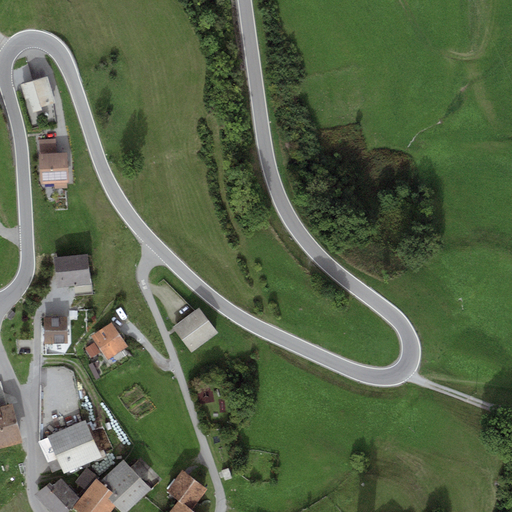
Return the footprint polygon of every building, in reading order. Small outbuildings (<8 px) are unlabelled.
[(48,73),(21,82),(25,97),(29,97),(33,111),(43,108),(42,103),(56,100),(48,73)] [(40,152),(38,152),(41,183),(54,181),(55,187),(67,186),(67,180),(70,180),(67,149),(58,150),(56,137),(39,140),(40,152)] [(87,250),(54,255),(58,286),(91,282),(87,250)] [(218,329),(199,305),(172,326),(190,351),(218,329)] [(67,314),(44,315),(44,340),(69,339),(67,314)] [(129,343),(112,319),(90,334),(108,358),(129,343)] [(100,351),(93,342),(84,347),(91,357),(100,351)] [(0,445),(23,438),(12,399),(7,400),(0,380),(0,379),(0,445)] [(86,416),(48,434),(49,436),(38,441),(48,461),(58,456),(64,471),(103,454),(86,416)] [(124,456),(101,478),(114,488),(108,494),(116,503),(124,511),(153,485),(124,456)] [(101,478),(97,475),(98,474),(87,465),(75,481),(85,489),(74,505),(82,511),(108,511),(116,503),(108,494),(114,488),(101,478)] [(179,496),(193,506),(207,485),(182,467),(167,488),(179,496)] [(228,467),(221,469),(224,480),(232,477),(228,467)] [(50,480),(35,493),(52,511),(65,511),(80,496),(61,475),(53,482),(50,480)] [(200,511),(193,506),(179,496),(167,511),(200,511)]
